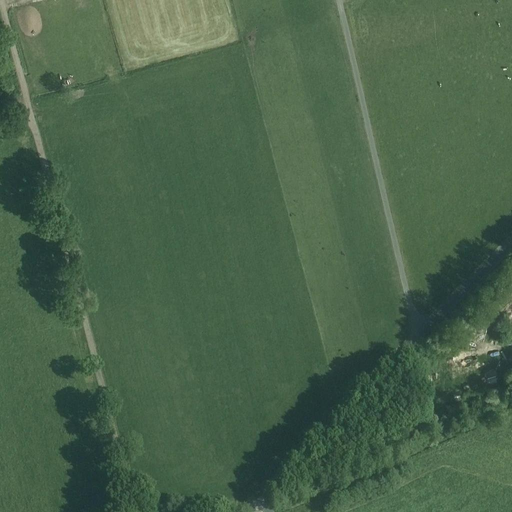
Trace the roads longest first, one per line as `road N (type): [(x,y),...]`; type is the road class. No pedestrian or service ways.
road 1 (tertiary): [(263,508),(278,478),(511,240)]
road 2 (track): [(268,491),(309,485),(511,397)]
